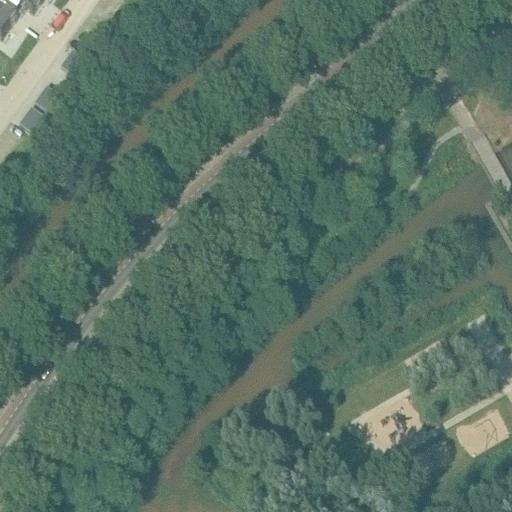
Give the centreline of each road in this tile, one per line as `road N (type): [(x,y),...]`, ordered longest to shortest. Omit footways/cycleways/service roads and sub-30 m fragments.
road 1 (tertiary): [(0,485),(117,323),(212,214),(407,33)]
road 2 (tertiary): [(407,33),(254,146),(195,201),(97,307),(0,440)]
